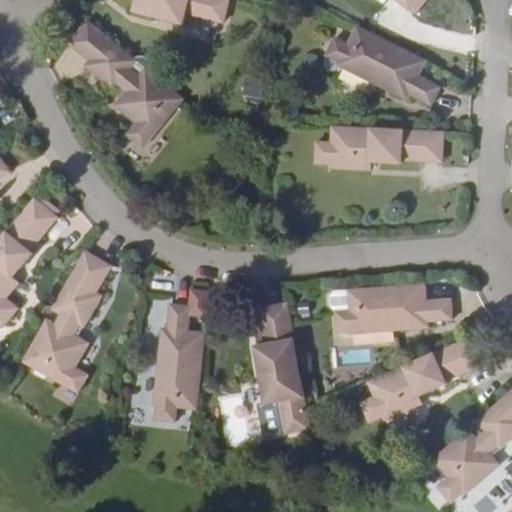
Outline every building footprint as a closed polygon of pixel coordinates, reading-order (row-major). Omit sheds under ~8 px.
[(135,0),(149,4),(146,14),(166,20),(167,17),(176,19),(176,23),(196,28),(199,17),(225,24),(231,0),(135,0)] [(415,0),(397,0),(409,9),(415,0)] [(136,59),(88,19),(69,41),(90,59),(86,64),(114,87),(118,84),(127,90),(115,104),(137,122),(127,133),(143,147),(183,98),(148,69),(150,67),(150,63),(148,58),(146,57),(144,57),(144,56),(140,56),(137,57),(136,59)] [(420,74),(427,60),(358,26),(349,45),(336,38),(327,56),(339,62),(336,66),(375,86),(377,81),(381,74),(389,78),(385,86),(408,97),(410,94),(432,105),(442,85),(420,74)] [(381,74),(377,81),(385,86),(389,78),(381,74)] [(446,132),(335,127),(335,143),(318,143),(317,161),(333,161),(333,168),(373,170),(373,164),(374,156),(382,157),(382,164),(405,165),(405,159),(444,161),(446,132)] [(0,180),(10,174),(0,159),(0,180)] [(44,196),(40,201),(57,216),(62,210),(44,196)] [(37,199),(0,243),(0,325),(7,331),(21,316),(9,306),(27,285),(19,279),(15,275),(23,266),(27,270),(50,241),(45,236),(60,219),(57,216),(40,201),(37,199)] [(48,321),(24,363),(78,393),(89,375),(76,368),(89,343),(75,335),(80,325),(85,328),(104,296),(97,292),(111,269),(85,254),(56,306),(54,310),(62,314),(56,325),(48,321)] [(15,275),(19,279),(27,270),(23,266),(15,275)] [(427,286),(351,292),(352,311),(339,312),(338,312),(339,333),(353,331),(353,335),(397,332),(396,323),(403,322),(403,329),(431,327),(430,324),(455,322),(453,301),(429,304),(427,286)] [(179,407),(198,409),(206,333),(211,291),(195,289),(193,306),(174,305),(172,329),(167,329),(165,354),(172,355),(171,364),(164,362),(159,362),(154,404),(159,405),(158,419),(177,421),(179,407)] [(339,312),(352,311),(351,292),(338,293),(335,297),(336,307),(339,312)] [(163,326),(164,301),(147,300),(146,326),(163,326)] [(283,428),(310,423),(307,409),(302,380),(298,360),(289,308),(263,313),(270,351),(259,352),(263,373),(266,373),(267,381),(264,382),(267,403),(278,401),(283,428)] [(471,337),(368,382),(376,398),(363,403),(371,422),(384,417),(385,421),(422,405),(419,397),(416,393),(426,389),(428,393),(451,384),(449,379),(483,364),(471,337)] [(165,354),(164,362),(171,364),(172,355),(165,354)] [(419,397),(428,393),(426,389),(416,393),(419,397)] [(467,431),(432,462),(474,508),(490,495),(480,484),(500,465),(490,454),(498,445),(502,450),(511,441),(511,391),(481,419),(478,421),(484,428),(476,436),(469,429),(467,431)]
